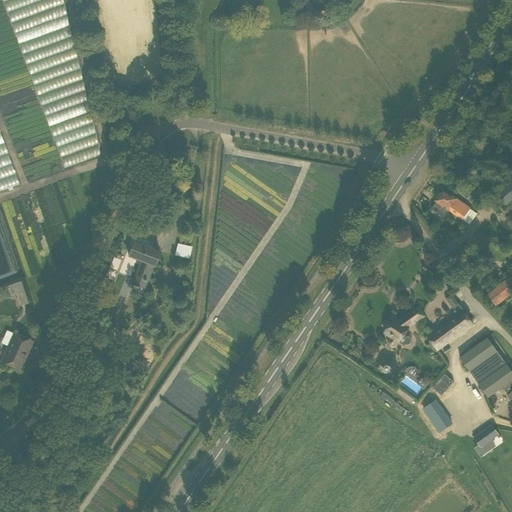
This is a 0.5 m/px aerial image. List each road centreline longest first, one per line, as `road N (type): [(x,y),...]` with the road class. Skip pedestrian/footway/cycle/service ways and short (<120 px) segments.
road 1 (unclassified): [(18,446),(147,154),(170,128),(204,125),(366,155),(407,177)]
road 2 (primary): [(178,511),(391,201)]
road 3 (unclassified): [(511,342),(391,201)]
road 4 (primary): [(407,177),(511,25)]
